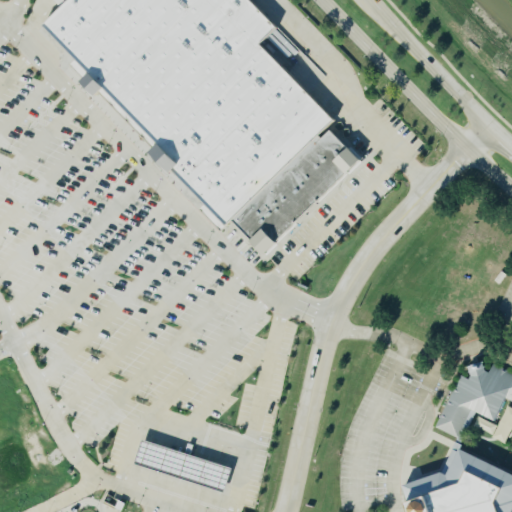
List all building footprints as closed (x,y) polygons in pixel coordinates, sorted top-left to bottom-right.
[(69,0),(43,26),(75,59),(69,65),(226,226),(232,221),(330,125),(334,121),(260,44),(277,28),(249,0),(69,0)] [(232,221),(265,256),(364,159),(330,125),(232,221)] [(38,296),(56,279),(68,292),(51,309),(38,296)] [(511,373),(492,364),(489,369),(475,363),(469,378),(461,374),(438,429),(465,440),(477,412),(498,421),(508,400),(511,401),(511,373)] [(511,438),(511,406),(509,406),(501,425),(480,417),(476,427),(511,442),(511,438)] [(143,440),(135,464),(224,493),(231,469),(143,440)] [(511,511),(511,468),(454,449),(445,474),(408,485),(413,503),(417,503),(419,511),(511,511)]
